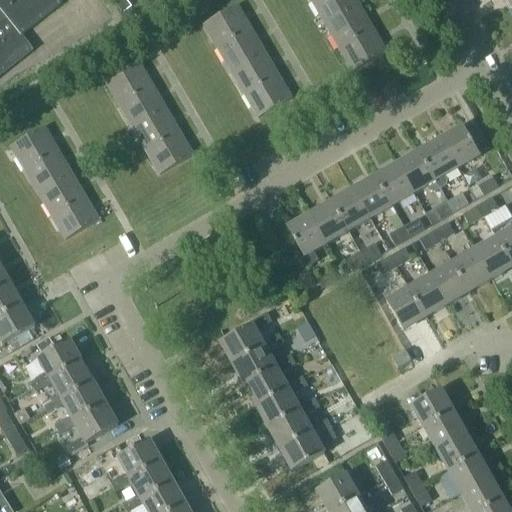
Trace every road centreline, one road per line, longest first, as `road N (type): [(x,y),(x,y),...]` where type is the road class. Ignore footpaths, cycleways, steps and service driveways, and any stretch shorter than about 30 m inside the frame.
road 1 (residential): [(237,511),(107,282),(483,66)]
road 2 (residential): [(365,403),(473,342),(511,339)]
